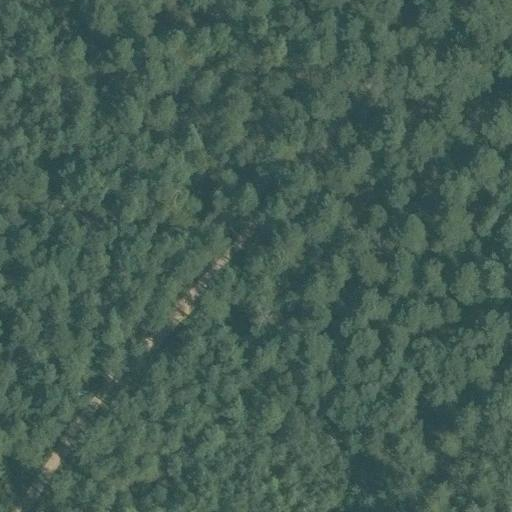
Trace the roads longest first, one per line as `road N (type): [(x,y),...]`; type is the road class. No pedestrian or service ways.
road 1 (unknown): [(23,511),(269,239)]
road 2 (unknown): [(269,239),(432,0)]
